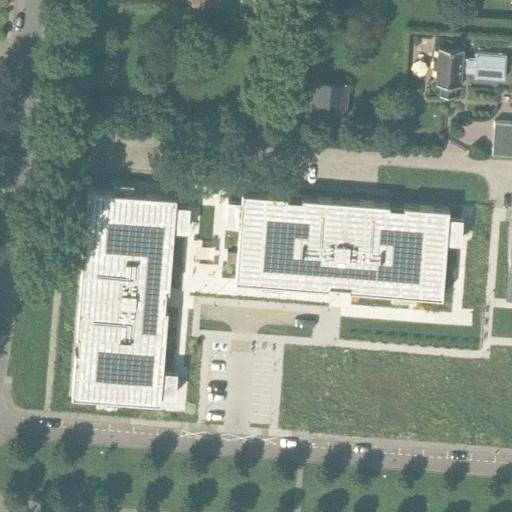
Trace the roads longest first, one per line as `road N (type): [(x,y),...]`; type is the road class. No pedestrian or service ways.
road 1 (residential): [(511,464),(0,424)]
road 2 (residential): [(511,168),(22,139)]
road 3 (residential): [(0,287),(22,139)]
road 4 (residential): [(22,139),(38,0)]
